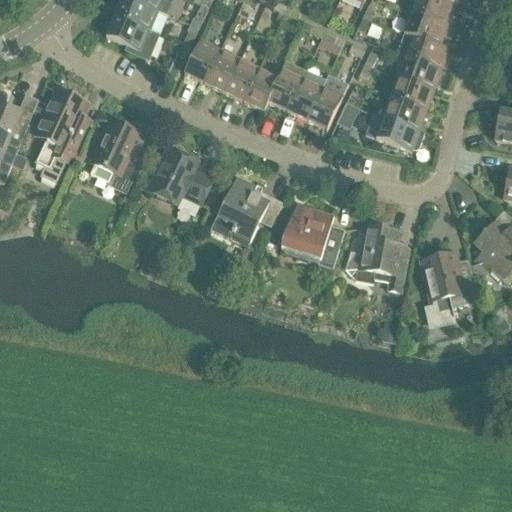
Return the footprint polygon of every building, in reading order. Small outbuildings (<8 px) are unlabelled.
[(176,1),(174,0),(123,0),(123,2),(168,20),(176,1)] [(212,0),(205,0),(201,11),(208,14),(215,1),(212,0)] [(256,12),(259,5),(248,0),(246,0),(243,7),(256,12)] [(418,0),(412,17),(448,30),(455,10),(428,0),(418,0)] [(428,0),(455,10),(457,5),(462,5),(464,0),(428,0)] [(160,40),(168,21),(168,20),(123,2),(115,21),(159,39),(159,40),(160,40)] [(274,12),(273,14),(285,19),(287,16),(288,12),(276,6),(274,12)] [(369,10),(363,22),(371,26),(376,14),(369,10)] [(195,22),(203,26),(208,14),(201,11),(195,22)] [(297,25),(298,23),(301,18),(288,12),(287,16),(285,19),(297,25)] [(440,51),(440,50),(448,30),(412,17),(404,39),(413,43),(414,42),(440,51)] [(149,65),(159,40),(159,39),(115,21),(106,42),(128,51),(126,55),(149,65)] [(357,35),(365,38),(371,26),(363,22),(357,35)] [(313,30),(309,38),(322,43),(325,36),(313,30)] [(325,36),(322,43),(341,52),(344,45),(325,36)] [(183,49),(190,53),(196,40),(188,37),(183,49)] [(450,54),(440,50),(440,51),(414,42),(413,43),(406,62),(442,75),(450,54)] [(184,79),(205,89),(221,54),(201,45),(185,78),(184,79)] [(190,53),(183,49),(177,62),(169,79),(176,83),(184,65),(190,53)] [(349,56),(361,62),(365,55),(353,49),(349,56)] [(205,89),(224,98),(240,63),(221,54),(205,89)] [(378,60),(371,57),(365,68),(373,72),(378,60)] [(399,82),(435,95),(442,75),(406,62),(399,82)] [(260,73),(240,63),(224,98),(244,107),(260,73)] [(359,81),(367,85),(373,72),(365,68),(359,81)] [(269,108),(287,117),(304,82),(283,72),(279,81),(279,82),(268,108),(269,108)] [(244,107),(265,117),(269,108),(268,108),(279,82),(279,81),(260,73),(244,107)] [(323,91),(306,126),(327,136),(343,101),(348,90),(328,80),(323,91)] [(323,91),(304,82),(287,117),(306,126),(323,91)] [(392,102),(427,115),(435,95),(399,82),(392,102)] [(57,96),(37,140),(47,145),(36,168),(45,172),(41,182),(56,188),(66,166),(74,170),(93,128),(82,123),(88,110),(57,96)] [(360,99),(352,96),(347,107),(355,111),(355,110),(360,99)] [(427,115),(392,102),(384,121),(420,134),(427,115)] [(38,105),(35,114),(44,118),(47,109),(38,105)] [(350,132),(359,113),(355,111),(347,107),(341,121),(338,126),(350,132)] [(0,110),(0,162),(1,164),(0,167),(0,190),(2,189),(4,190),(13,168),(31,124),(7,114),(0,110)] [(511,117),(501,116),(495,146),(511,148),(511,117)] [(416,156),(420,153),(426,136),(420,134),(384,121),(374,117),(365,140),(412,157),(413,155),(416,156)] [(140,139),(111,125),(91,168),(95,169),(91,178),(109,187),(107,190),(130,200),(142,174),(127,168),(136,148),(140,139)] [(169,153),(148,195),(178,210),(182,201),(201,210),(214,185),(194,176),(198,168),(169,153)] [(237,183),(211,235),(229,243),(232,238),(251,247),(270,208),(259,202),(261,197),(255,194),(256,192),(237,183)] [(282,253),(320,265),(318,270),(333,274),(339,254),(345,235),(331,231),(334,221),(298,210),(283,244),(282,253)] [(485,281),(489,277),(500,288),(503,285),(509,291),(511,287),(511,223),(508,220),(500,229),(497,226),(476,249),(484,257),(476,265),(480,268),(470,271),(474,282),(485,281)] [(399,238),(366,231),(361,260),(352,258),(346,275),(356,285),(373,289),(375,278),(390,280),(388,295),(400,297),(408,253),(397,251),(399,238)] [(474,283),(460,286),(456,267),(454,258),(423,265),(433,310),(427,312),(432,331),(456,325),(453,313),(481,307),(474,283)] [(500,312),(488,319),(495,330),(496,330),(500,327),(504,323),(503,317),(500,312)]
